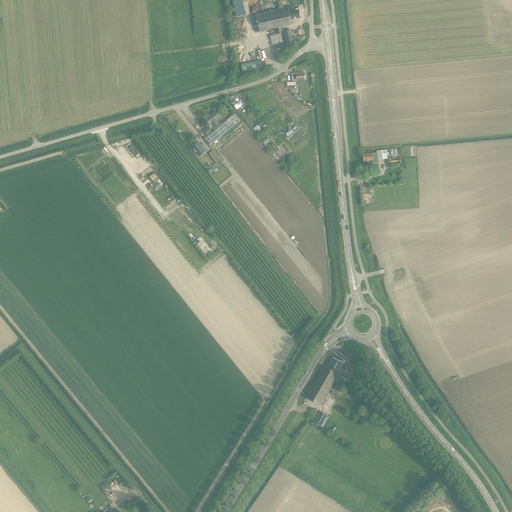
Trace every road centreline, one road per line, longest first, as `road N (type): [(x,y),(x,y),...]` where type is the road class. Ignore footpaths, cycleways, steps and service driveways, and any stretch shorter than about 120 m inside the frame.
road 1 (unclassified): [(0,157),(265,80),(312,45)]
road 2 (secondary): [(353,281),(328,42)]
road 3 (tertiary): [(225,511),(329,343)]
road 4 (secondary): [(495,511),(382,356)]
